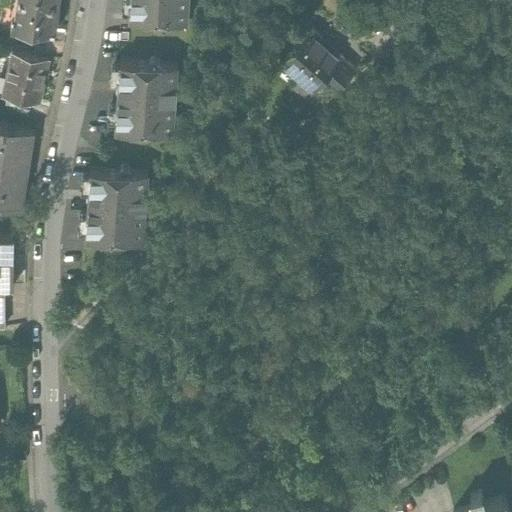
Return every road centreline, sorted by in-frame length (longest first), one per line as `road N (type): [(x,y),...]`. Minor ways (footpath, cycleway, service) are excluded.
road 1 (residential): [(90,0),(43,263),(40,433),(49,511)]
road 2 (track): [(262,511),(364,339),(447,144),(476,106),(511,97)]
road 3 (residential): [(345,511),(511,390)]
road 4 (track): [(43,382),(109,405),(162,511)]
road 5 (track): [(511,199),(457,270),(460,288),(476,293),(511,274)]
